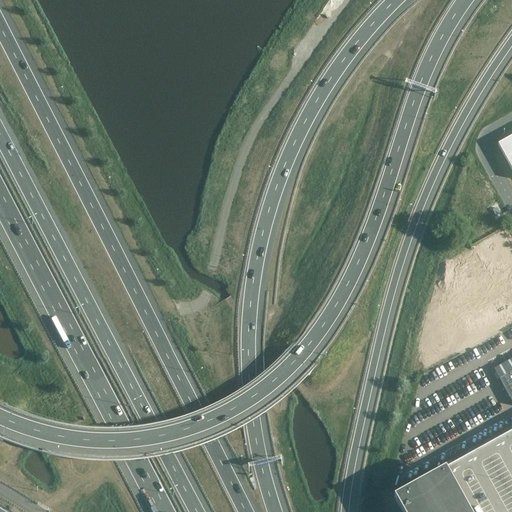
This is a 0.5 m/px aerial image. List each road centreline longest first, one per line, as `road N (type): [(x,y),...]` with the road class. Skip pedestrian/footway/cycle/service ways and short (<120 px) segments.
road 1 (motorway): [(0,418),(75,440),(150,439),(228,412),(280,375),(357,265),(427,68),(465,0)]
road 2 (motorway): [(274,511),(247,370),(260,237),(313,103),(394,0)]
road 3 (motorway): [(247,511),(0,25)]
road 4 (motorway): [(345,511),(407,238),(467,111),(511,44)]
road 5 (motorway): [(196,511),(0,133)]
road 6 (motorway): [(0,198),(163,511)]
road 7 (unknown): [(511,269),(494,239),(449,262),(423,340)]
